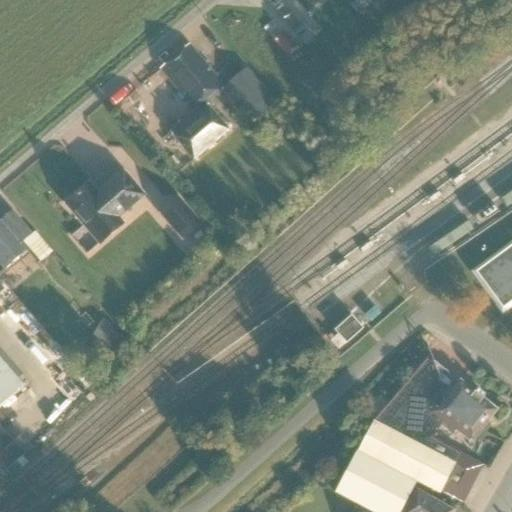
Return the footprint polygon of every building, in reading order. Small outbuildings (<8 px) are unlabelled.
[(159,68),(189,103),(192,101),(198,108),(171,131),(194,159),(229,129),(205,101),(223,86),(188,44),(159,68)] [(269,95),(247,68),(227,84),(249,111),(269,95)] [(97,193),(89,183),(65,204),(99,244),(123,223),(118,217),(144,195),(123,171),(97,193)] [(506,208),(511,203),(511,191),(500,199),(506,208)] [(182,241),(202,224),(178,197),(158,214),(182,241)] [(0,263),(3,268),(23,251),(19,245),(30,236),(11,212),(0,221),(0,263)] [(453,243),(473,230),(468,221),(427,249),(433,257),(453,243)] [(511,241),(472,271),(503,313),(511,305),(511,241)] [(375,307),(365,315),(370,322),(381,314),(375,307)] [(351,316),(334,330),(346,344),(363,329),(351,316)] [(119,349),(130,331),(110,319),(99,337),(119,349)] [(278,348),(282,358),(296,352),(291,342),(278,348)] [(0,405),(23,386),(0,359),(0,405)] [(385,412),(432,437),(441,426),(453,436),(457,431),(472,442),(497,410),(461,381),(453,391),(451,390),(444,399),(446,400),(439,409),(436,406),(430,413),(427,410),(452,380),(427,360),(385,412)] [(461,451),(432,437),(385,412),(377,421),(360,450),(359,450),(336,491),(373,511),(400,511),(417,483),(429,490),(430,489),(440,494),(455,464),(461,451)] [(452,511),(453,511),(415,489),(402,511),(452,511)]
